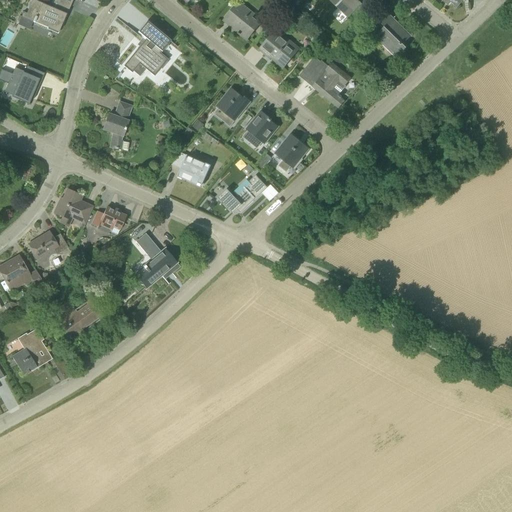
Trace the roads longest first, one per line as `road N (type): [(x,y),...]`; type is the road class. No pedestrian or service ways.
road 1 (residential): [(0,425),(108,360),(241,241)]
road 2 (unclassified): [(511,375),(431,343),(241,241)]
road 3 (residential): [(338,148),(159,0)]
road 4 (residential): [(241,241),(57,158)]
road 5 (residential): [(57,158),(83,53),(118,0)]
road 6 (residential): [(338,148),(454,39)]
road 7 (residential): [(241,241),(338,148)]
